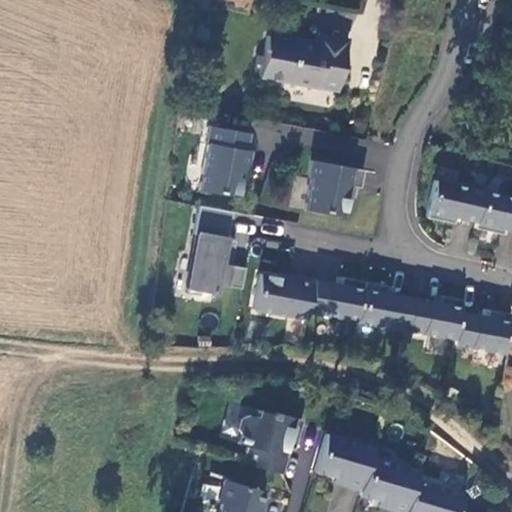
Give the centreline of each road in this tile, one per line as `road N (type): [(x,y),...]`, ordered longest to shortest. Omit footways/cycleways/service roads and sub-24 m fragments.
road 1 (track): [(0,347),(164,366),(306,367),(385,385),(428,410),(511,484)]
road 2 (residential): [(466,0),(450,67),(407,141),(388,255)]
road 3 (unknown): [(406,146),(196,91)]
road 4 (residential): [(388,255),(511,287)]
